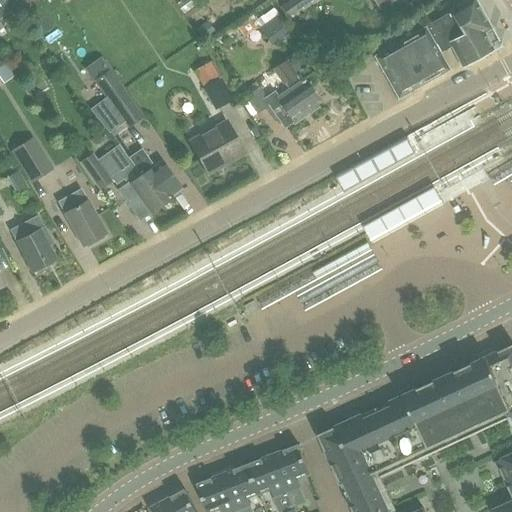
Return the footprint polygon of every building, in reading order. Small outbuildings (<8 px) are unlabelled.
[(27,0),(21,0),(17,3),(22,11),(31,5),(27,0)] [(291,0),(281,7),(288,17),(296,11),(308,3),(313,0),(291,0)] [(372,0),(379,10),(392,0),(372,0)] [(471,0),(425,27),(373,56),(397,100),(449,70),(440,54),(452,47),(463,65),(491,49),(482,33),(489,29),(472,0),(471,0)] [(260,25),(259,26),(272,44),(290,31),(277,13),(260,25)] [(253,15),(238,26),(245,36),(259,26),(260,25),(253,15)] [(206,21),(196,29),(205,41),(215,33),(206,21)] [(290,57),(271,69),(282,85),(285,84),(296,76),(301,72),(290,57)] [(212,60),(193,71),(203,88),(221,78),(222,77),(212,60)] [(107,67),(92,78),(104,95),(127,127),(143,116),(120,84),(107,67)] [(244,95),(238,99),(250,117),(256,113),(268,105),(284,128),(293,122),(294,123),(317,106),(314,101),(316,98),(307,84),(304,86),(301,82),(296,76),(285,84),(289,90),(278,98),(274,92),(266,97),(259,87),(245,97),(244,95)] [(41,78),(29,85),(36,95),(47,88),(41,78)] [(221,78),(203,88),(215,109),(233,98),(221,78)] [(226,121),(189,142),(207,174),(244,154),(226,121)] [(406,136),(335,176),(336,179),(337,181),(344,193),(415,153),(406,136)] [(32,138),(11,151),(13,154),(19,166),(21,169),(28,179),(30,183),(52,170),(41,152),(41,153),(35,142),(32,138)] [(92,151),(79,161),(100,190),(113,180),(115,184),(123,178),(128,185),(119,190),(141,221),(162,206),(128,159),(118,145),(98,159),(92,151)] [(141,151),(128,159),(162,206),(182,191),(172,177),(161,161),(152,167),(141,151)] [(434,187),(363,227),(367,233),(368,235),(369,237),(372,243),(444,203),(438,193),(434,187)] [(80,189),(57,202),(82,246),(92,240),(96,241),(101,238),(103,234),(105,233),(80,189)] [(38,215),(9,230),(16,242),(31,272),(57,259),(50,245),(53,244),(45,227),(38,215)] [(314,312),(391,274),(380,253),(324,281),(329,290),(308,300),(314,312)] [(254,301),(245,306),(250,315),(259,310),(254,301)] [(341,424),(318,435),(319,438),(353,511),(493,511),(511,511),(511,345),(498,352),(496,347),(477,356),(479,360),(411,392),(408,387),(389,396),(391,401),(360,415),(358,411),(339,419),(341,424)] [(298,444),(273,454),(287,491),(300,485),(297,478),(310,473),(300,447),(298,444)] [(273,454),(248,464),(259,493),(271,488),(274,496),(287,491),(273,454)] [(248,464),(223,473),(237,510),(250,505),(247,498),(259,493),(248,464)] [(223,473),(197,483),(208,511),(211,511),(221,508),(222,511),(232,511),(237,510),(223,473)] [(197,511),(185,489),(150,508),(152,511),(197,511)]
